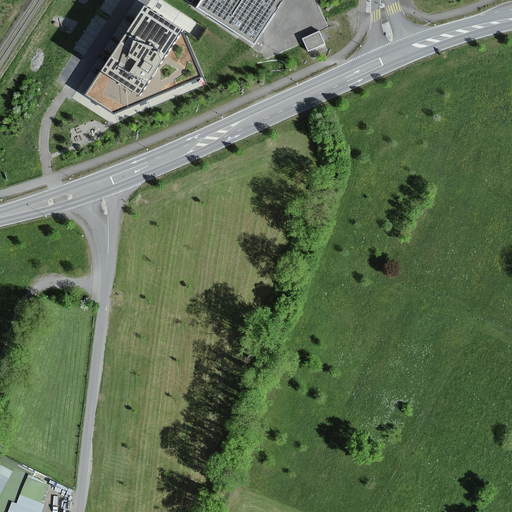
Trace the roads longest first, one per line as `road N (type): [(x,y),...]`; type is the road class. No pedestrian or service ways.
road 1 (residential): [(82,511),(108,252),(101,184)]
road 2 (secondary): [(396,50),(101,184)]
road 3 (secondary): [(511,17),(396,50)]
